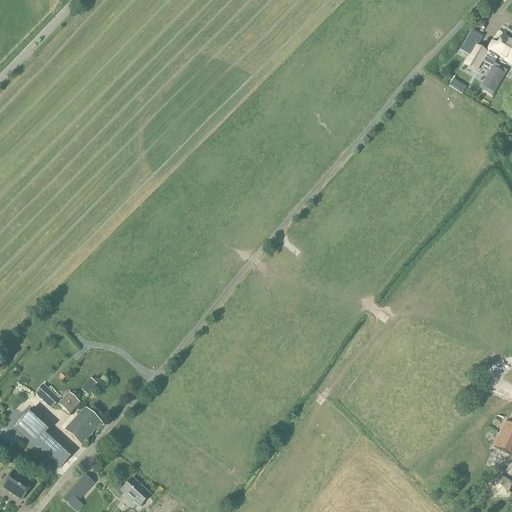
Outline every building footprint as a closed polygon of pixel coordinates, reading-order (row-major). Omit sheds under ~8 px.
[(511,65),(511,40),(502,35),(497,45),(493,42),(487,52),(477,46),(482,38),(471,32),(460,52),(470,58),(465,66),(475,71),(481,61),(491,66),(497,56),(505,61),(505,62),(511,65)] [(493,97),(506,75),(492,67),(479,89),(493,97)] [(461,93),(466,86),(454,78),(449,86),(461,93)] [(14,383),(23,390),(54,356),(46,348),(14,383)] [(51,410),(60,400),(44,385),(35,395),(51,410)] [(479,457),(504,396),(479,386),(453,447),(479,457)] [(68,414),(79,403),(69,393),(58,405),(68,414)] [(60,468),(73,454),(47,431),(52,426),(32,408),(15,427),(60,468)] [(81,446),(93,432),(101,423),(85,408),(64,431),(81,446)] [(511,457),(511,456),(511,424),(507,422),(494,447),(511,457)] [(19,502),(32,484),(13,471),(2,487),(10,493),(8,495),(19,502)] [(479,475),(451,485),(454,495),(482,485),(479,475)] [(85,476),(64,498),(74,508),(80,502),(77,499),(92,483),(85,476)] [(139,508),(149,496),(132,480),(121,491),(139,508)] [(477,489),(460,494),(461,499),(478,495),(477,489)]
